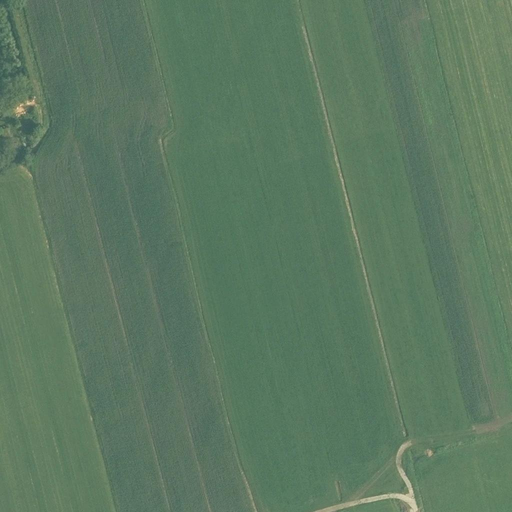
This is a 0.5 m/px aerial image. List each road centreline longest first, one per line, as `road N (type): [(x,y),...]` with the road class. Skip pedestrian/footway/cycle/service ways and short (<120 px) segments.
road 1 (track): [(105,511),(0,131)]
road 2 (track): [(0,124),(38,105),(9,0)]
